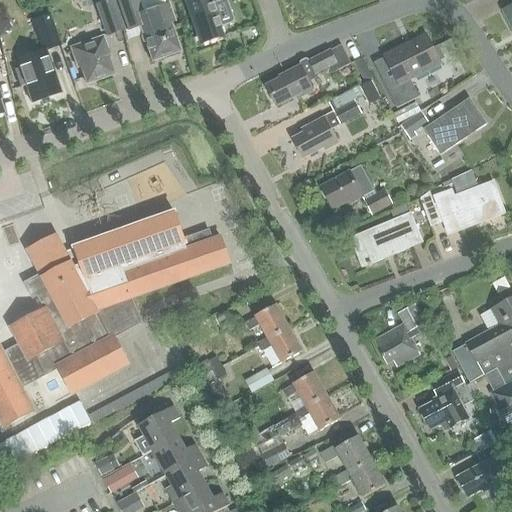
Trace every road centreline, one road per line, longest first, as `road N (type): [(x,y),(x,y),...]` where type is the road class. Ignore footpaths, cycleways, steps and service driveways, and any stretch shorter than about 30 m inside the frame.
road 1 (residential): [(206,86),(335,312)]
road 2 (residential): [(335,312),(447,511)]
road 3 (residential): [(0,159),(206,86)]
road 4 (residential): [(511,247),(335,312)]
road 5 (residential): [(284,52),(419,1)]
road 6 (residential): [(511,94),(458,17),(419,1)]
